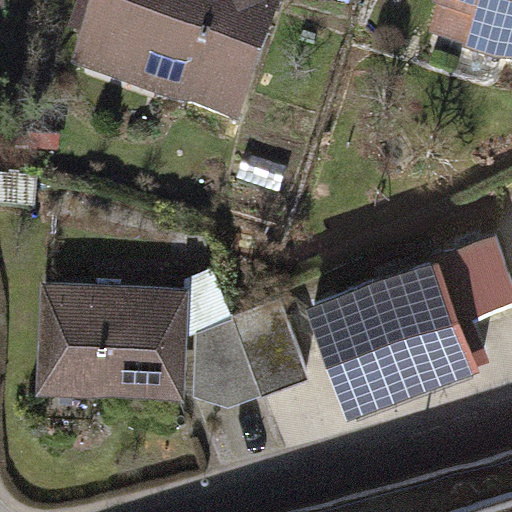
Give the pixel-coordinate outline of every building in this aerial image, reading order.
[(295,2),(289,0),(106,0),(81,71),(248,132),(295,2)] [(289,0),(295,2),(358,25),(367,0),(289,0)] [(511,0),(455,0),(455,3),(495,15),(486,48),(511,55),(511,0)] [(440,249),(319,297),(362,403),(483,355),(440,249)] [(194,284),(47,279),(43,378),(190,383),(194,284)] [(272,394),(296,445),(356,417),(303,304),(292,310),(321,371),(272,394)] [(250,327),(264,386),(311,375),(297,316),(250,327)]
